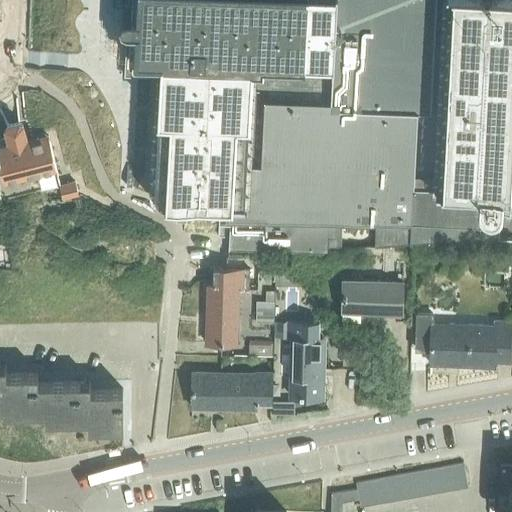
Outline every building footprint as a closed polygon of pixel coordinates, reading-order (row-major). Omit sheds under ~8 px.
[(511,0),(41,0),(38,73),(65,91),(85,112),(95,132),(103,155),(120,193),(134,193),(139,60),(162,61),(162,76),(157,160),(158,160),(158,168),(156,168),(155,184),(155,186),(156,192),(159,198),(164,201),(170,203),(173,203),(187,204),(187,212),(186,228),(218,230),(218,236),(229,237),(228,249),(327,252),(327,248),(511,240),(511,0)] [(0,145),(0,166),(4,183),(57,170),(50,141),(28,147),(23,126),(19,124),(7,127),(5,130),(9,144),(0,145)] [(59,185),(63,200),(79,196),(75,181),(59,185)] [(103,241),(86,242),(90,258),(102,257),(103,241)] [(275,265),(275,284),(300,285),(287,272),(275,265)] [(244,284),(244,268),(215,267),(214,284),(209,283),(207,343),(238,343),(240,284),(244,284)] [(403,311),(403,280),(344,279),(343,317),(373,318),(373,310),(403,311)] [(255,322),(274,322),(275,290),(265,290),(265,300),(256,300),(255,322)] [(0,292),(0,295),(6,318),(7,322),(18,318),(12,292),(0,292)] [(12,292),(18,318),(19,322),(29,318),(23,292),(12,292)] [(23,292),(29,318),(30,322),(41,318),(34,292),(23,292)] [(34,292),(41,318),(42,322),(53,318),(47,292),(34,292)] [(47,292),(53,318),(54,322),(65,318),(58,292),(47,292)] [(58,292),(65,318),(66,322),(76,318),(69,292),(58,292)] [(69,292),(76,318),(77,321),(88,318),(81,292),(69,292)] [(81,292),(88,318),(89,322),(100,318),(93,292),(81,292)] [(100,321),(111,318),(105,292),(93,292),(100,318),(100,321)] [(112,321),(123,318),(116,292),(105,292),(111,318),(112,321)] [(123,321),(135,318),(128,292),(116,292),(123,318),(123,321)] [(135,321),(147,318),(140,292),(128,292),(135,318),(135,321)] [(160,318),(164,292),(140,292),(147,318),(147,320),(160,318)] [(417,347),(432,347),(431,363),(495,365),(496,361),(511,361),(511,358),(511,321),(496,321),(496,325),(433,323),(434,314),(418,313),(417,347)] [(292,396),(322,397),(324,337),(319,337),(320,321),(289,320),(288,336),(294,336),(292,396)] [(248,354),(272,355),(272,340),(249,340),(248,354)] [(354,349),(343,349),(343,365),(354,365),(354,349)] [(0,402),(4,403),(4,412),(48,412),(48,419),(90,419),(90,428),(123,428),(123,391),(91,390),(91,382),(39,382),(39,373),(6,373),(6,365),(0,365),(0,402)] [(273,403),(273,371),(257,371),(257,372),(193,372),(193,408),(258,408),(258,403),(273,403)] [(463,460),(450,462),(454,486),(467,484),(463,460)] [(438,464),(442,488),(454,486),(450,462),(438,464)] [(438,464),(426,467),(431,490),(442,488),(438,464)] [(426,467),(415,469),(419,493),(431,490),(426,467)] [(415,469),(403,471),(407,495),(419,493),(415,469)] [(403,471),(391,473),(395,497),(407,495),(403,471)] [(391,473),(379,475),(383,499),(395,497),(391,473)] [(379,475),(367,478),(372,501),(383,499),(379,475)] [(367,478),(356,480),(357,486),(358,496),(359,503),(372,501),(367,478)] [(331,492),(330,511),(341,511),(342,499),(358,496),(357,486),(331,492)]
